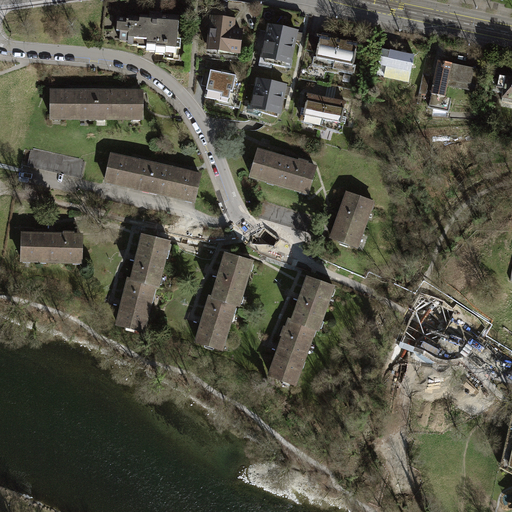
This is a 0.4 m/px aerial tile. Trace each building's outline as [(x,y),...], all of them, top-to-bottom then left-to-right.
[(127,19),(117,18),(116,31),(119,32),(118,40),(138,42),(138,47),(147,48),(147,46),(156,47),(155,54),(165,55),(165,54),(176,55),(177,48),(179,48),(180,39),(176,38),(178,17),(160,15),(159,17),(139,15),(139,18),(127,17),(127,19)] [(213,17),(208,49),(219,50),(219,54),(238,57),(242,31),(232,30),(234,20),(213,17)] [(295,31),(269,26),(263,54),(266,55),(264,63),(285,67),(286,60),(289,60),(295,31)] [(306,51),(316,53),(320,36),(309,34),(306,51)] [(357,44),(320,36),(316,53),(314,65),(351,73),(357,44)] [(381,48),(376,75),(408,82),(414,55),(381,48)] [(437,61),(432,94),(445,97),(447,85),(448,79),(470,84),(474,69),(437,61)] [(479,70),(474,69),(470,84),(476,85),(479,70)] [(234,76),(209,70),(203,97),(229,103),(234,76)] [(508,75),(499,73),(496,87),(505,89),(502,101),(511,102),(511,77),(508,77),(508,75)] [(469,90),(470,84),(448,79),(447,85),(469,90)] [(284,85),(257,80),(252,105),(255,106),(254,111),(277,117),(278,110),(280,111),(284,85)] [(428,82),(422,81),(420,92),(426,93),(428,82)] [(327,84),(324,99),(333,101),(336,86),(327,84)] [(50,117),(96,117),(96,93),(50,93),(50,117)] [(141,93),(96,93),(96,117),(141,117),(141,93)] [(451,98),(445,97),(432,94),(428,107),(448,111),(451,98)] [(345,103),(333,101),(324,99),(308,96),(305,108),(301,107),(300,113),(304,114),(303,121),(339,132),(340,123),(344,124),(346,117),(342,117),(345,103)] [(257,151),(249,176),(307,193),(314,168),(306,165),(307,162),(299,160),(298,164),(257,151)] [(104,181),(149,191),(155,166),(110,156),(104,181)] [(200,176),(155,166),(149,191),(194,201),(200,176)] [(346,194),(332,238),(356,246),(370,202),(346,194)] [(63,234),(20,235),(20,261),(80,260),(80,237),(73,237),(73,232),(63,232),(63,234)] [(142,236),(132,280),(152,285),(157,286),(167,242),(142,236)] [(226,254),(212,297),(234,303),(238,305),(251,262),(226,254)] [(308,278),(293,320),(314,328),(317,329),(332,287),(308,278)] [(142,331),(152,285),(132,280),(128,279),(117,325),(142,331)] [(220,348),(234,303),(212,297),(210,296),(196,341),(220,348)] [(294,384),(314,328),(293,320),(290,319),(287,328),(283,326),(279,335),(284,337),(270,375),(294,384)] [(511,413),(510,413),(498,467),(511,474),(511,413)]
